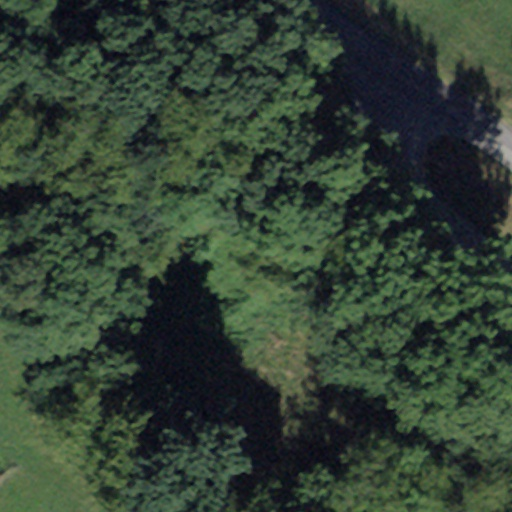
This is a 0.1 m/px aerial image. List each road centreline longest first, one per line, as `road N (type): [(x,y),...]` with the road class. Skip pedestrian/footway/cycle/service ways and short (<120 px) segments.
road 1 (unclassified): [(511,156),(386,76),(290,0)]
road 2 (track): [(386,76),(373,99),(390,144),(511,282)]
